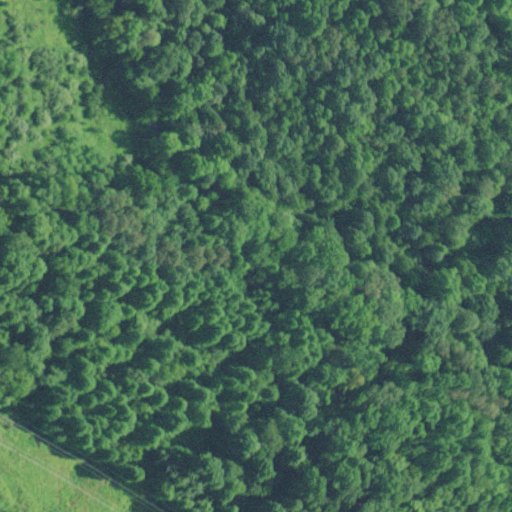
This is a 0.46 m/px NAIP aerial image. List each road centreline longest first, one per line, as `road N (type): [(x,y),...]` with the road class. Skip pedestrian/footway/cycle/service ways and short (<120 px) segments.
road 1 (residential): [(435,281),(286,243),(154,99),(103,0)]
road 2 (residential): [(511,413),(457,348),(435,281)]
